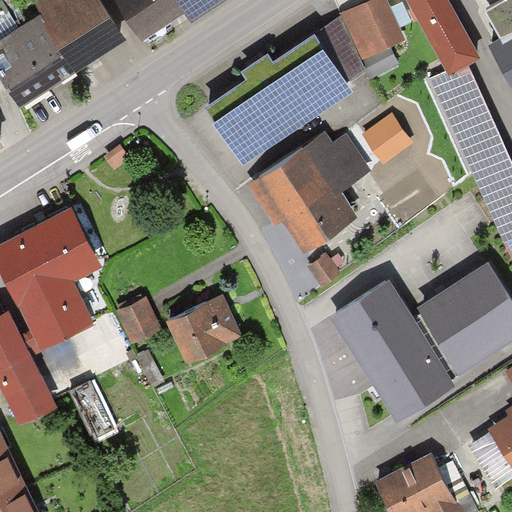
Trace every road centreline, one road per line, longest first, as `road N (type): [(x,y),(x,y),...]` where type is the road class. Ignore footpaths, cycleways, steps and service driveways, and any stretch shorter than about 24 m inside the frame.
road 1 (residential): [(142,87),(239,212),(274,273),(300,336),(343,511)]
road 2 (secondary): [(142,87),(0,179)]
road 3 (secondary): [(274,0),(142,87)]
